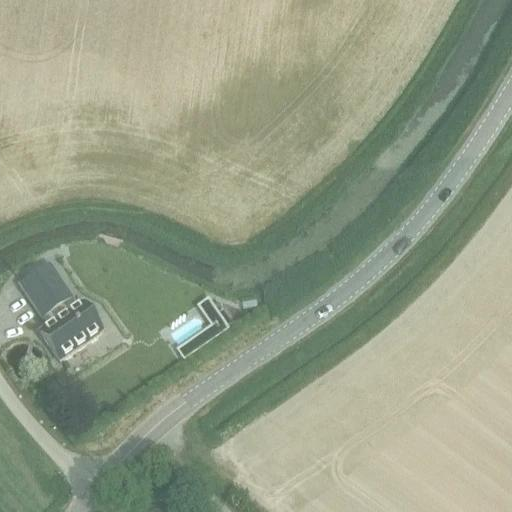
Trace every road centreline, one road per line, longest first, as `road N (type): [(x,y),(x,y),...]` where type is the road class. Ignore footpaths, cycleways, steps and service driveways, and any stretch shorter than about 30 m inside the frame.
road 1 (tertiary): [(88,494),(182,403),(372,274),(511,97)]
road 2 (unclassified): [(88,494),(0,357)]
